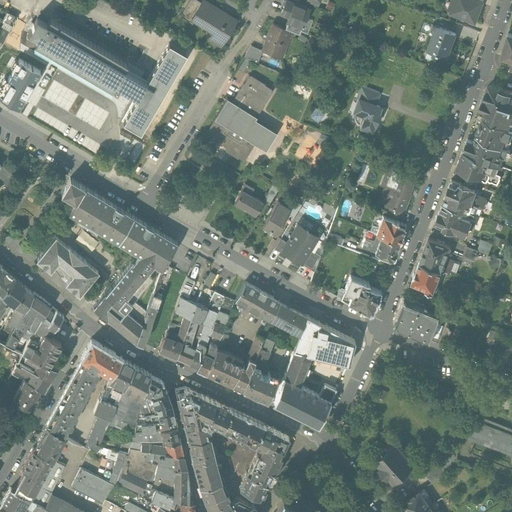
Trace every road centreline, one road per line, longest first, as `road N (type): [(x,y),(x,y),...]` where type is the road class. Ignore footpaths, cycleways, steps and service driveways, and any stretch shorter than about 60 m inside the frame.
road 1 (residential): [(481,70),(378,331)]
road 2 (residential): [(378,331),(143,203)]
road 3 (residential): [(320,440),(89,322)]
road 4 (residential): [(0,481),(89,322)]
road 5 (residential): [(143,203),(0,119)]
road 6 (residential): [(143,203),(229,62)]
road 7 (residential): [(511,384),(378,331)]
road 8 (residential): [(378,331),(320,440)]
